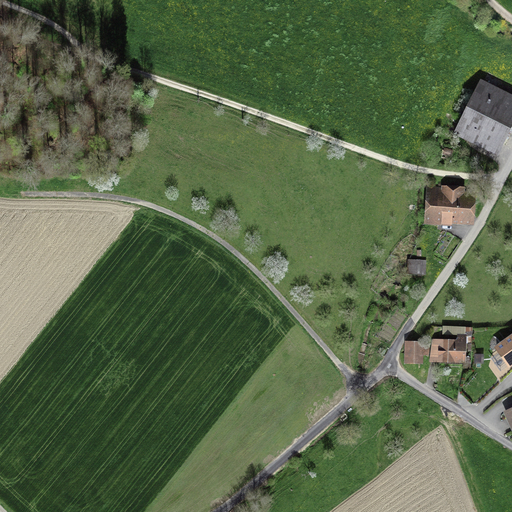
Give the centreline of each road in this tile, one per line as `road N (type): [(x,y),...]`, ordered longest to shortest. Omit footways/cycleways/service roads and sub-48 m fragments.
road 1 (track): [(501,178),(397,163),(88,57),(45,21),(0,2)]
road 2 (track): [(359,389),(259,274),(213,235),(125,198),(19,195)]
road 3 (residential): [(511,159),(388,364)]
road 4 (residential): [(220,511),(388,364)]
road 5 (residential): [(388,364),(511,446)]
